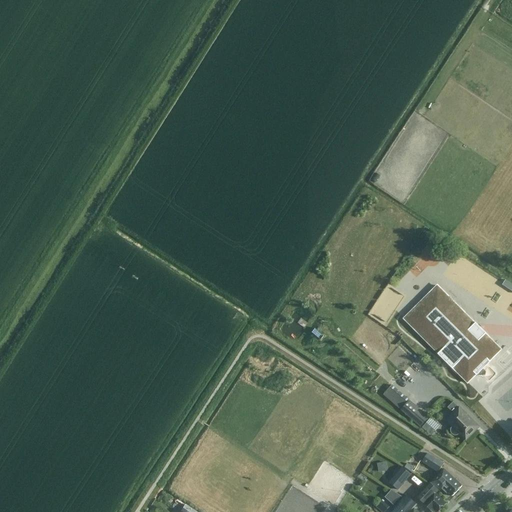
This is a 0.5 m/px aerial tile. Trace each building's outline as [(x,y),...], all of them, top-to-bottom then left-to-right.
[(511,283),(506,280),(503,285),(511,291),(511,283)] [(438,286),(404,319),(468,383),(468,382),(501,350),(486,334),(475,323),(438,286)] [(407,403),(390,388),(383,395),(421,428),(429,418),(409,401),(407,403)] [(459,409),(453,403),(448,408),(454,414),(447,420),(453,426),(452,428),(451,431),(453,433),(455,435),(458,434),(460,433),(466,439),(478,427),(459,408),(459,409)] [(422,462),(438,472),(444,464),(427,453),(422,462)] [(379,472),(388,470),(386,462),(377,463),(379,472)] [(415,468),(408,464),(405,468),(412,472),(415,468)] [(403,467),(390,483),(399,490),(412,474),(403,467)] [(431,484),(438,490),(439,491),(442,488),(447,493),(448,492),(452,496),(462,486),(452,477),(447,472),(444,469),(431,484)] [(435,493),(438,490),(431,484),(418,498),(425,504),(424,504),(432,511),(437,511),(446,503),(435,493)] [(391,511),(418,511),(414,508),(418,505),(406,494),(403,498),(392,490),(386,497),(396,506),(391,511)]
